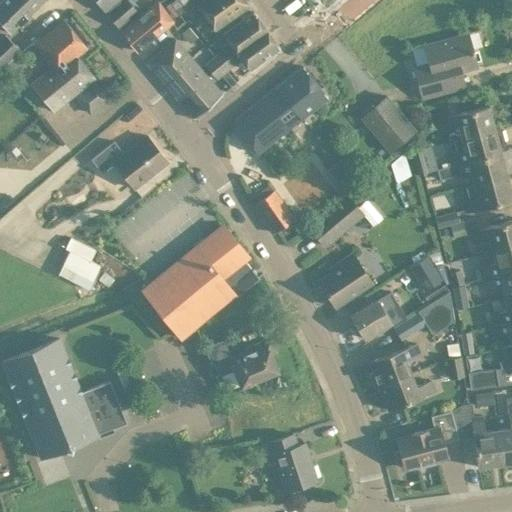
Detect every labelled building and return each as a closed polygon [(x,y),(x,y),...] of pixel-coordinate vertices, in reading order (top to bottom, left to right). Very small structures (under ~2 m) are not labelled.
[(0,0),(0,16),(10,26),(37,0),(0,0)] [(117,22),(136,6),(130,0),(109,0),(103,6),(117,22)] [(152,0),(121,27),(135,46),(171,16),(158,0),(152,0)] [(193,0),(196,0),(213,24),(246,0),(193,0)] [(266,24),(252,6),(222,28),(235,46),(266,24)] [(76,51),(85,42),(63,14),(34,39),(53,61),(31,78),(52,104),(93,73),(76,51)] [(189,38),(197,31),(188,21),(181,28),(189,38)] [(266,24),(235,46),(248,64),(279,42),(266,24)] [(446,70),(477,62),(467,27),(422,40),(427,57),(411,62),(419,93),(450,85),(446,70)] [(4,29),(0,33),(0,61),(18,44),(4,29)] [(162,76),(190,52),(174,33),(146,58),(162,76)] [(223,43),(214,51),(220,58),(229,50),(223,43)] [(235,57),(229,50),(220,58),(226,65),(235,57)] [(220,58),(214,51),(204,59),(216,74),(226,65),(220,58)] [(190,52),(162,76),(177,94),(205,70),(190,52)] [(302,61),(232,116),(256,147),(326,91),(302,61)] [(222,89),(205,70),(177,94),(193,113),(222,89)] [(77,88),(89,104),(104,94),(92,77),(77,88)] [(414,125),(385,90),(360,110),(389,145),(414,125)] [(460,132),(493,123),(487,100),(456,108),(453,97),(429,103),(432,115),(438,113),(441,124),(457,119),(460,132)] [(493,123),(460,132),(464,145),(448,149),(451,160),(499,146),(506,144),(500,121),(493,123)] [(61,139),(69,149),(81,139),(73,129),(61,139)] [(166,156),(146,130),(123,148),(113,135),(90,153),(100,167),(113,157),(133,182),(166,156)] [(499,146),(451,160),(436,163),(439,174),(469,166),(473,178),(506,169),(499,146)] [(401,152),(387,157),(394,176),(408,172),(401,152)] [(350,162),(334,176),(344,188),(360,174),(350,162)] [(461,195),(463,204),(456,206),(455,205),(434,211),(437,222),(449,219),(449,220),(475,212),(473,204),(511,193),(511,192),(506,169),(473,178),(465,180),(469,193),(461,195)] [(273,227),(276,225),(293,213),(273,184),(253,198),(273,227)] [(325,242),(364,209),(346,187),(307,221),(325,242)] [(475,212),(449,220),(452,230),(469,226),(472,237),(487,232),(491,246),(511,239),(511,213),(478,223),(475,212)] [(179,330),(233,287),(231,285),(255,266),(252,262),(251,263),(243,253),(247,249),(222,219),(141,284),(179,330)] [(88,283),(99,259),(90,255),(95,244),(70,231),(64,242),(70,245),(58,268),(88,283)] [(511,239),(491,246),(494,258),(479,262),(482,273),(511,264),(511,239)] [(442,258),(438,245),(429,249),(435,261),(442,259),(442,258)] [(352,248),(337,257),(339,260),(317,275),(319,278),(318,282),(321,287),(326,289),(334,301),(370,276),(352,248)] [(441,274),(426,249),(408,259),(422,284),(441,274)] [(442,259),(435,261),(442,274),(445,278),(447,277),(442,259)] [(102,263),(99,273),(107,281),(114,274),(102,263)] [(460,263),(448,267),(452,281),(464,277),(460,263)] [(511,264),(482,273),(484,283),(500,279),(503,292),(511,289),(511,264)] [(463,279),(452,281),(454,296),(465,294),(463,279)] [(511,289),(503,292),(507,304),(491,309),(494,318),(494,320),(511,315),(511,289)] [(377,294),(349,310),(362,333),(390,316),(377,294)] [(422,301),(423,302),(393,321),(400,334),(433,314),(432,313),(441,307),(433,294),(422,301)] [(511,315),(494,320),(494,318),(488,320),(491,331),(507,327),(511,341),(511,340),(511,315)] [(256,339),(253,330),(244,334),(243,330),(213,342),(224,368),(237,362),(246,385),(263,378),(259,369),(280,360),(277,351),(280,349),(274,335),(270,336),(269,333),(256,339)] [(111,421),(112,423),(126,417),(109,375),(80,386),(58,333),(1,356),(39,452),(97,429),(97,427),(111,421)] [(378,380),(410,368),(405,354),(420,349),(416,338),(369,356),(372,366),(367,367),(373,382),(378,380)] [(511,340),(511,341),(511,345),(511,352),(498,357),(501,368),(511,364),(511,340)] [(461,350),(459,350),(445,353),(448,373),(464,370),(461,350)] [(495,362),(467,367),(469,384),(497,380),(495,362)] [(415,381),(410,368),(378,380),(387,404),(434,385),(430,375),(415,381)] [(511,456),(511,391),(506,393),(510,422),(497,424),(502,458),(511,456)] [(482,410),(473,411),(471,398),(461,399),(452,404),(460,432),(472,431),(476,461),(502,458),(497,424),(484,426),(482,410)] [(452,404),(451,405),(451,404),(429,410),(433,423),(425,425),(424,424),(410,428),(410,429),(395,433),(398,444),(394,446),(398,458),(401,457),(403,461),(418,457),(419,461),(433,457),(432,453),(445,450),(441,437),(458,432),(460,432),(452,404)] [(316,474),(304,438),(296,440),(293,428),(261,439),(268,459),(275,457),(284,485),(316,474)]
